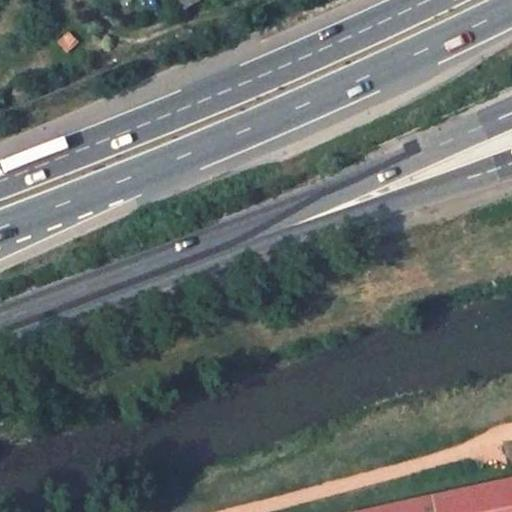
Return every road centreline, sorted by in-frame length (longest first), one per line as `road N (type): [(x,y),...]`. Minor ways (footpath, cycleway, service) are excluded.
road 1 (motorway): [(0,228),(322,100),(511,7)]
road 2 (motorway): [(425,0),(214,98),(0,181)]
road 3 (secondary): [(0,335),(353,203)]
road 4 (secondary): [(511,119),(382,178),(353,203)]
road 5 (secondary): [(353,203),(393,204),(511,156)]
